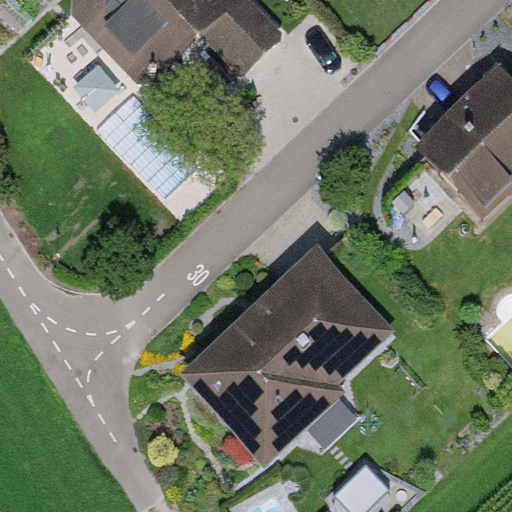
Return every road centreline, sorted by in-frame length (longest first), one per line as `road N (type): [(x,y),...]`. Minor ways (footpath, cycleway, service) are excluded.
road 1 (residential): [(482,0),(81,381)]
road 2 (residential): [(81,381),(0,251)]
road 3 (residential): [(156,504),(81,381)]
